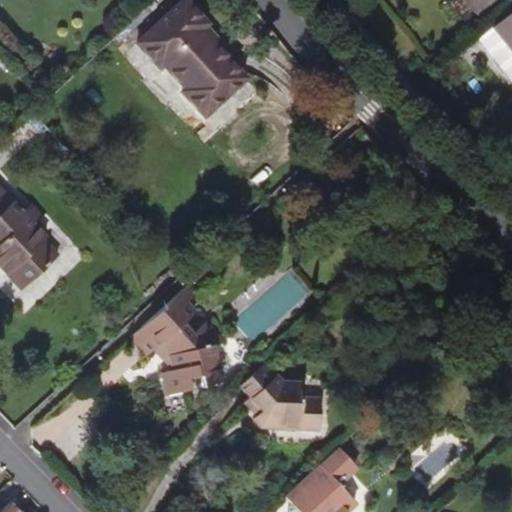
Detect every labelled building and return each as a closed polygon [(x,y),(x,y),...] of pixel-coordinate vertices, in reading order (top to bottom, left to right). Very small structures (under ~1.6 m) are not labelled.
[(245,78),(218,46),(220,44),(204,26),(207,24),(185,0),(184,0),(136,43),(159,68),(163,64),(185,88),(181,92),(203,116),(245,78)] [(463,0),(473,11),(487,0),(463,0)] [(511,10),(475,39),(511,85),(511,10)] [(21,212),(0,189),(0,267),(6,274),(14,267),(28,283),(57,256),(42,241),(45,239),(32,225),(21,212)] [(42,216),(31,203),(21,212),(32,225),(42,216)] [(28,283),(14,267),(6,274),(21,290),(28,283)] [(186,303),(197,294),(188,284),(177,293),(186,303)] [(221,382),(212,346),(223,343),(204,323),(194,335),(183,323),(194,312),(186,303),(177,293),(129,337),(147,357),(153,350),(158,346),(169,356),(173,370),(161,373),(167,396),(221,382)] [(173,370),(169,356),(158,346),(153,350),(173,370)] [(318,429),(319,399),(300,399),(301,383),(281,383),(263,363),(239,385),(251,398),(262,411),(256,415),(252,419),(260,427),(279,429),(279,421),(298,422),(298,429),(318,429)] [(262,411),(251,398),(245,402),(256,415),(262,411)] [(298,429),(298,422),(279,421),(279,429),(298,429)] [(346,511),(355,504),(338,485),(356,468),(338,448),(284,498),(288,503),(296,511),(346,511)] [(0,511),(18,511),(9,502),(0,511),(0,510),(0,511)] [(296,511),(288,503),(287,511),(296,511)]
